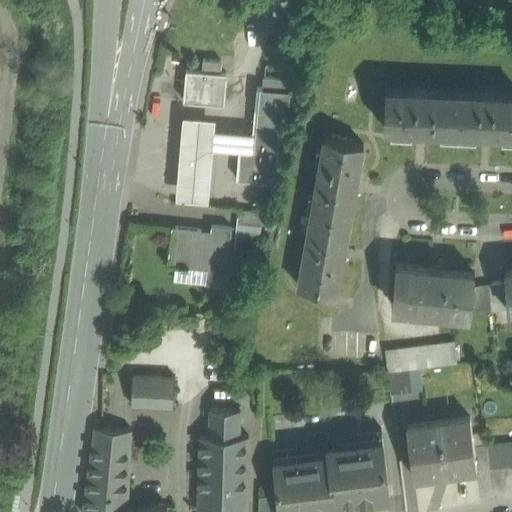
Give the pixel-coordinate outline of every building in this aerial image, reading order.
[(221,60),(203,58),(202,68),(220,70),(221,60)] [(225,72),(188,69),(188,68),(186,68),(183,100),(190,100),(190,99),(218,102),(224,103),(227,72),(225,71),(225,72)] [(290,78),(264,76),(263,87),(257,86),(255,108),(287,111),(290,78)] [(511,94),(385,88),(383,127),(511,133),(511,94)] [(287,111),(255,108),(253,129),(251,131),(240,140),(240,148),(237,178),(271,180),(287,111)] [(213,128),(214,117),(184,114),(176,195),(208,198),(213,145),(240,148),(240,140),(251,131),(213,128)] [(364,144),(325,137),(299,286),(337,293),(341,273),(340,272),(363,145),(364,144)] [(262,210),(238,207),(235,235),(259,238),(262,210)] [(231,225),(212,223),(211,228),(172,224),(168,262),(182,263),(182,265),(188,266),(188,264),(207,266),(206,280),(225,282),(231,225)] [(474,271),(396,263),(392,303),(410,305),(410,309),(452,313),(452,309),(471,310),(474,271)] [(506,280),(490,282),(491,302),(491,303),(492,309),(508,307),(506,280)] [(490,282),(478,284),(476,304),(491,303),(491,302),(490,282)] [(454,340),(385,349),(389,372),(420,368),(457,363),(454,340)] [(389,372),(388,372),(391,393),(423,389),(420,368),(389,372)] [(175,375),(133,373),(132,403),(174,405),(175,375)] [(241,407),(210,407),(209,434),(240,434),(241,407)] [(470,416),(407,424),(414,476),(477,468),(470,416)] [(132,427),(95,425),(86,491),(128,492),(132,427)] [(382,430),(327,437),(328,443),(273,450),(278,492),(280,511),(310,511),(311,511),(337,508),(336,502),(361,499),(361,501),(373,500),(373,498),(390,495),(382,430)] [(209,434),(200,434),(198,506),(247,508),(249,434),(240,434),(209,434)] [(168,511),(168,503),(128,507),(128,492),(86,491),(83,511),(98,511),(168,511)] [(280,511),(278,492),(259,495),(258,511),(280,511)]
